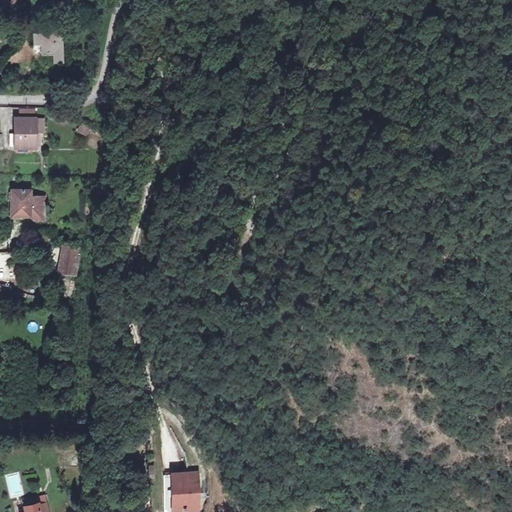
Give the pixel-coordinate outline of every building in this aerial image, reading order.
[(42,44),(42,54),(54,54),(54,62),(64,62),(63,32),(34,32),(34,44),(42,44)] [(21,109),(21,118),(34,118),(34,109),(21,109)] [(15,146),(15,147),(34,147),(34,133),(36,133),(36,118),(34,118),(21,118),(15,117),(15,134),(11,134),(11,146),(15,146)] [(36,118),(36,133),(46,133),(46,118),(36,118)] [(82,124),(79,131),(86,134),(90,128),(82,124)] [(45,220),(45,196),(31,196),(31,190),(12,189),(12,216),(31,216),(35,219),(45,220)] [(40,231),(40,244),(48,244),(48,239),(48,231),(40,231)] [(64,245),(60,272),(76,275),(79,258),(77,258),(79,248),(64,245)] [(67,311),(56,309),(52,333),(63,335),(67,311)] [(197,467),(165,467),(165,506),(197,506),(197,467)] [(46,511),(44,504),(47,503),(46,496),(36,498),(38,504),(26,507),(26,511),(46,511)]
